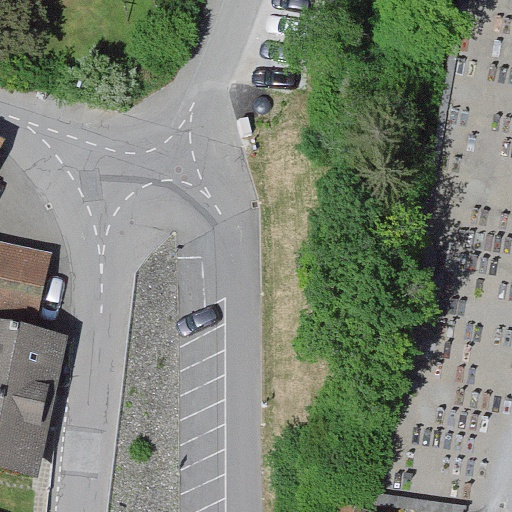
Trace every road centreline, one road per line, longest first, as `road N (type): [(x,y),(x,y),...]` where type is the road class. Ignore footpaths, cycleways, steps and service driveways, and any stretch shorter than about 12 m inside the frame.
road 1 (residential): [(143,160),(89,511)]
road 2 (residential): [(143,160),(249,0)]
road 3 (residential): [(0,117),(143,160)]
